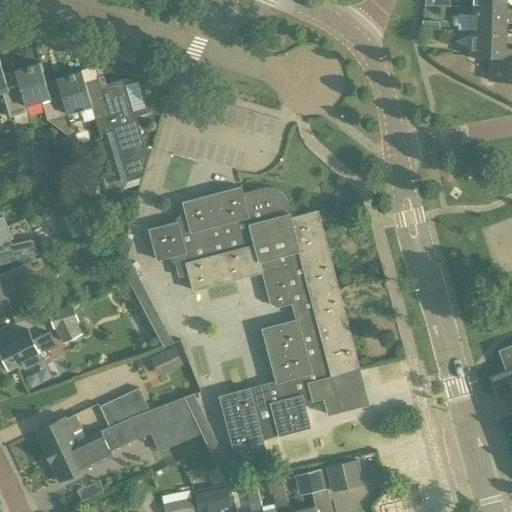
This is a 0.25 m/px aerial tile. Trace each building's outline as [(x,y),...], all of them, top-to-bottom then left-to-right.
[(505,10),(505,9),(505,0),(472,0),(472,9),(505,10)] [(511,8),(505,9),(505,10),(472,9),(471,32),(504,33),(505,17),(511,17),(511,8)] [(504,33),(471,32),(470,56),(488,57),(511,57),(511,49),(504,49),(504,33)] [(511,57),(488,57),(487,81),(511,81),(511,57)] [(25,106),(42,101),(49,99),(39,64),(14,71),(19,87),(25,106)] [(81,110),(91,107),(92,106),(87,90),(86,91),(80,72),(56,79),(61,95),(66,114),(69,123),(84,119),(81,110)] [(157,86),(123,79),(87,90),(92,106),(91,107),(99,135),(112,131),(127,181),(142,176),(150,149),(145,147),(135,116),(149,111),(157,86)] [(7,91),(3,93),(10,116),(27,111),(25,106),(19,87),(7,91)] [(61,95),(49,99),(42,101),(47,120),(66,114),(61,95)] [(50,167),(47,141),(31,142),(34,173),(50,167)] [(192,291),(261,273),(269,305),(275,308),(291,304),(295,320),(261,329),(275,382),(248,389),(218,397),(235,461),(265,453),(262,440),(278,436),(278,437),(310,428),(304,404),(323,399),(327,416),(368,405),(317,211),(290,218),(287,204),(283,196),(277,191),(270,188),(262,189),(242,194),(240,188),(182,203),(187,220),(148,230),(156,261),(173,256),(178,277),(188,275),(192,291)] [(76,212),(67,216),(76,236),(85,232),(76,212)] [(0,263),(38,254),(31,238),(11,243),(9,240),(12,239),(2,216),(0,216),(0,263)] [(133,290),(142,286),(131,264),(122,269),(133,290)] [(23,265),(0,275),(0,303),(6,301),(3,294),(30,281),(23,265)] [(14,323),(38,316),(34,302),(10,309),(14,323)] [(77,321),(79,321),(72,304),(49,311),(53,328),(56,327),(63,343),(82,333),(77,321)] [(25,367),(41,359),(39,355),(57,347),(49,332),(32,341),(27,330),(0,344),(0,357),(7,372),(23,363),(25,367)] [(511,345),(497,351),(505,371),(489,377),(497,398),(511,392),(511,345)] [(151,357),(160,376),(182,365),(173,346),(151,357)] [(81,394),(139,372),(133,358),(76,380),(81,394)] [(109,427),(127,420),(116,398),(99,406),(109,427)] [(159,452),(201,434),(198,427),(184,398),(143,413),(152,432),(150,433),(159,452)] [(150,433),(152,432),(143,413),(127,420),(109,427),(100,431),(101,432),(109,451),(150,433)] [(56,452),(76,443),(72,433),(83,428),(77,414),(65,419),(64,418),(35,431),(47,457),(56,452)] [(198,427),(201,434),(212,456),(221,452),(206,423),(198,427)] [(56,452),(47,457),(58,482),(112,457),(109,451),(101,432),(86,439),(76,443),(56,452)] [(362,484),(357,461),(341,464),(347,488),(362,484)] [(347,488),(341,464),(325,468),(331,492),(347,488)] [(299,495),(325,488),(321,470),(294,476),(299,495)] [(248,504),(260,501),(256,485),(244,488),(248,504)] [(227,487),(194,493),(197,511),(198,511),(216,511),(216,508),(231,506),(227,487)] [(272,492),(276,511),(288,511),(283,490),(272,492)] [(194,511),(191,497),(162,503),(164,511),(194,511)]
